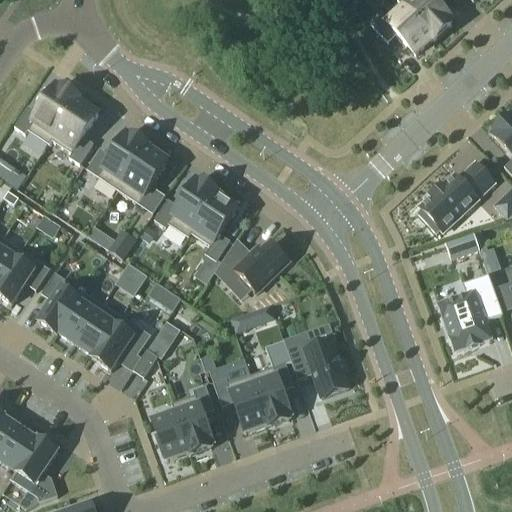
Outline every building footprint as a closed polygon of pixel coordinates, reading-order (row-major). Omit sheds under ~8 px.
[(401,0),(396,5),(402,12),(403,11),(433,43),(432,44),(433,45),(450,30),(448,28),(451,26),(429,2),(431,0),(401,0)] [(379,21),(369,30),(386,48),(396,40),(414,60),(432,44),(433,43),(403,11),(402,12),(385,28),(379,21)] [(50,145),(76,106),(77,106),(78,104),(59,92),(58,94),(55,92),(38,119),(27,112),(13,133),(24,140),(27,136),(48,150),(51,146),(50,145)] [(82,142),(97,119),(77,106),(76,106),(50,145),(51,146),(71,159),(68,163),(78,170),(92,149),(82,142)] [(492,139),(490,141),(511,164),(503,173),(511,182),(511,127),(508,124),(509,123),(508,122),(491,137),(492,139)] [(117,196),(146,152),(147,153),(148,151),(129,138),(128,140),(125,138),(110,161),(100,154),(86,175),(96,182),(117,196)] [(167,166),(147,153),(146,152),(117,196),(138,210),(167,166)] [(421,216),(417,219),(435,239),(439,235),(441,238),(476,205),(475,204),(492,188),(474,169),(457,185),(453,181),(442,192),(440,190),(429,201),(430,202),(419,213),(421,216)] [(13,174),(4,187),(10,192),(11,191),(17,196),(26,182),(13,174)] [(189,239),(216,199),(217,199),(218,198),(199,185),(198,187),(195,185),(177,212),(167,205),(153,226),(164,234),(167,230),(188,243),(190,239),(189,239)] [(505,225),(511,219),(511,194),(511,193),(492,211),(505,225)] [(13,211),(18,203),(7,196),(2,204),(13,211)] [(219,240),(237,213),(217,199),(216,199),(189,239),(190,239),(209,252),(204,260),(215,268),(229,247),(219,240)] [(43,221),(36,231),(53,242),(59,232),(43,221)] [(148,249),(156,238),(146,231),(138,242),(148,249)] [(122,265),(135,245),(120,236),(108,255),(122,265)] [(472,239),(444,249),(450,266),(478,256),(472,239)] [(0,285),(20,256),(2,244),(0,246),(0,285)] [(235,246),(222,266),(254,299),(288,266),(270,248),(269,249),(271,251),(263,258),(257,252),(249,260),(235,246)] [(49,275),(20,256),(0,285),(0,302),(11,310),(25,289),(35,296),(49,275)] [(55,339),(83,298),(82,297),(81,299),(64,288),(66,286),(54,279),(40,299),(50,306),(36,327),(55,339)] [(142,286),(132,279),(127,286),(138,294),(142,286)] [(466,302),(439,312),(444,326),(447,324),(454,344),(450,346),(455,357),(466,354),(490,345),(483,328),(501,322),(487,282),(462,291),(466,302)] [(511,294),(510,288),(496,292),(505,316),(511,313),(511,294)] [(74,350),(101,310),(83,298),(55,339),(56,340),(57,338),(74,350)] [(180,304),(172,299),(163,312),(171,317),(180,304)] [(280,323),(275,309),(269,311),(274,325),(280,323)] [(91,363),(119,322),(118,321),(117,323),(100,312),(102,311),(101,310),(74,350),(91,361),(90,363),(91,363)] [(264,329),(274,325),(269,311),(258,315),(264,329)] [(119,322),(91,363),(110,376),(124,355),(134,362),(148,341),(138,334),(119,322)] [(160,365),(179,336),(165,327),(146,355),(156,362),(160,365)] [(307,337),(282,346),(285,352),(290,368),(296,385),(312,380),(320,403),(347,393),(342,379),(335,360),(330,346),(313,352),(307,337)] [(271,373),(249,381),(267,430),(266,431),(267,433),(288,425),(287,423),(290,422),(281,396),(293,392),(285,370),(290,368),(285,352),(282,346),(264,352),(271,373)] [(146,355),(132,376),(142,383),(156,362),(146,355)] [(204,378),(215,374),(210,361),(199,365),(204,378)] [(225,384),(212,389),(221,412),(232,408),(243,439),(266,431),(267,430),(249,381),(227,389),(225,384)] [(212,450),(202,419),(213,415),(205,391),(191,396),(193,401),(170,409),(173,418),(174,417),(189,458),(188,458),(189,460),(210,453),(209,451),(212,450)] [(189,458),(174,417),(173,418),(151,426),(160,452),(158,453),(162,464),(164,463),(165,466),(188,458),(189,458)] [(0,461),(18,434),(1,422),(0,422),(0,461)] [(15,478),(36,446),(35,445),(18,434),(0,461),(0,467),(14,477),(15,478)] [(37,443),(35,445),(36,446),(15,478),(14,477),(9,485),(37,504),(38,508),(56,501),(52,488),(50,484),(42,479),(56,456),(37,443)]
